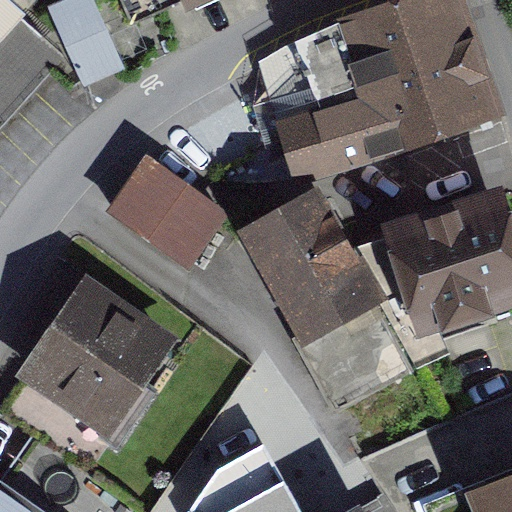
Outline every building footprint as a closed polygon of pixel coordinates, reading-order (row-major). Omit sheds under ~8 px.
[(11,0),(0,0),(0,75),(43,28),(11,0)] [(124,0),(134,25),(195,0),(124,0)] [(431,0),(339,31),(265,73),(294,162),(360,151),(488,109),(451,0),(431,0)] [(214,217),(148,175),(122,214),(188,257),(214,217)] [(511,230),(504,204),(391,239),(420,334),(511,305),(511,230)] [(317,205),(249,241),(304,343),(372,307),(317,205)] [(92,295),(32,378),(104,430),(164,346),(92,295)] [(251,432),(202,492),(211,511),(397,511),(386,488),(335,511),(318,511),(305,468),(251,432)] [(511,511),(511,488),(477,503),(480,511),(511,511)] [(36,511),(8,492),(0,503),(0,511),(36,511)]
